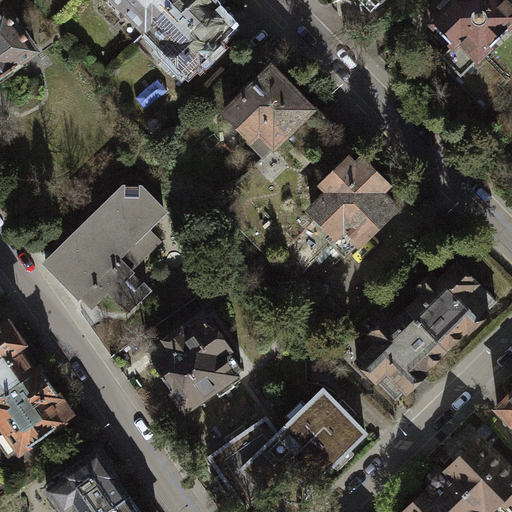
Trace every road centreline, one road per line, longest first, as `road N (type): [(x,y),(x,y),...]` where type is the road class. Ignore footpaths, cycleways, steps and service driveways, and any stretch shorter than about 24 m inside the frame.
road 1 (residential): [(0,240),(189,511)]
road 2 (residential): [(511,235),(282,0)]
road 3 (residential): [(336,511),(511,339)]
